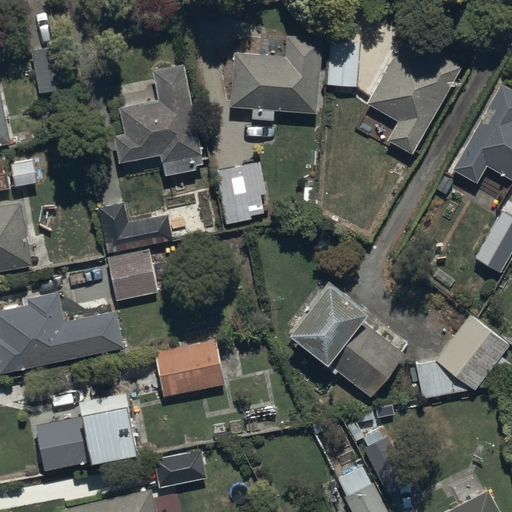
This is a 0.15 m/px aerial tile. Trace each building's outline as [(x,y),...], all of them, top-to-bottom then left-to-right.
[(260,37),(260,48),(235,48),(233,100),(253,101),(253,113),(274,113),(274,103),(317,106),(324,30),(287,29),(287,37),(260,37)] [(361,35),(330,33),(326,78),(358,81),(361,35)] [(402,34),(366,95),(398,113),(387,132),(412,146),(462,59),(435,43),(431,50),(402,34)] [(64,38),(33,43),(40,85),(73,80),(64,38)] [(205,155),(183,56),(151,63),(158,94),(119,102),(124,125),(118,126),(124,155),(161,147),(166,171),(199,164),(197,157),(205,155)] [(0,72),(0,138),(13,136),(0,72)] [(511,83),(501,77),(452,163),(475,176),(485,159),(511,174),(511,83)] [(0,150),(0,183),(11,182),(6,150),(0,150)] [(35,153),(12,157),(15,178),(39,174),(35,153)] [(271,207),(259,157),(215,167),(227,218),(271,207)] [(0,264),(35,258),(24,195),(0,199),(0,264)] [(125,195),(100,199),(108,246),(191,232),(188,213),(170,216),(168,209),(129,215),(125,195)] [(511,244),(511,212),(499,205),(474,248),(500,264),(511,244)] [(152,251),(110,259),(117,294),(158,286),(152,251)] [(368,301),(329,270),(288,323),(369,389),(403,346),(360,311),(368,301)] [(29,296),(0,302),(0,360),(1,365),(124,339),(116,303),(64,314),(58,284),(28,291),(29,296)] [(470,307),(435,353),(476,385),(511,338),(470,307)] [(217,334),(156,345),(164,391),(225,379),(217,334)] [(81,408),(34,417),(43,462),(91,453),(90,449),(137,441),(127,390),(80,399),(81,408)] [(391,429),(365,440),(385,486),(410,475),(391,429)] [(200,443),(153,452),(159,481),(206,472),(200,443)] [(365,460),(339,471),(358,511),(389,511),(390,511),(365,460)] [(504,511),(489,481),(425,511),(504,511)] [(157,511),(152,483),(62,504),(63,511),(157,511)]
